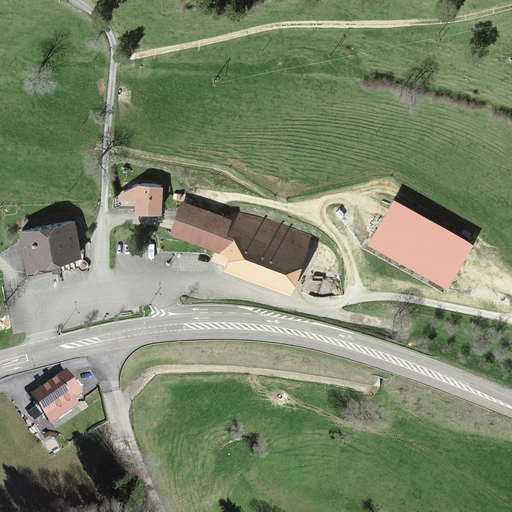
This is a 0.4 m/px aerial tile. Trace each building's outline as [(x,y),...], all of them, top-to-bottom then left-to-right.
[(113,207),(160,209),(162,183),(137,181),(113,196),(113,207)] [(394,194),(371,237),(448,281),(472,237),(394,194)] [(308,239),(235,214),(233,220),(182,202),(173,227),(232,248),(225,268),(290,290),(308,239)] [(76,216),(19,225),(26,267),(52,263),(51,257),(82,252),(76,216)] [(62,373),(32,394),(49,420),(80,399),(62,373)]
